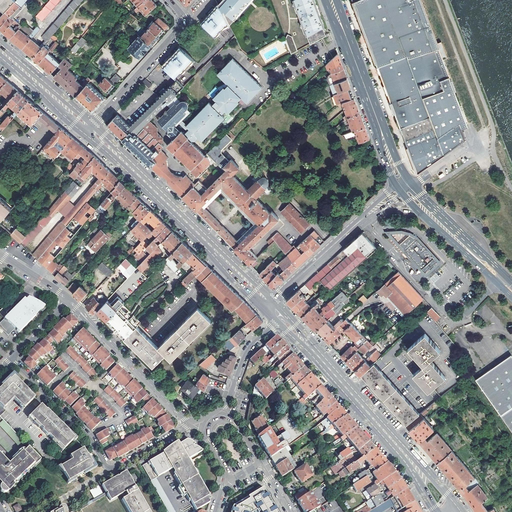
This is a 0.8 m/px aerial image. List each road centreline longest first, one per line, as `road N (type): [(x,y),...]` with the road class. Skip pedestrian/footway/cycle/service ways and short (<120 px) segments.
road 1 (residential): [(190,423),(108,471),(11,358)]
road 2 (secondary): [(110,149),(245,278)]
road 3 (residential): [(190,423),(69,300)]
road 4 (secondary): [(302,338),(412,463)]
road 5 (residential): [(169,0),(180,27),(93,124)]
road 6 (secondary): [(384,144),(331,0)]
road 7 (tertiary): [(378,209),(273,301)]
road 8 (secondary): [(511,281),(412,184)]
road 9 (secondary): [(420,213),(511,296)]
